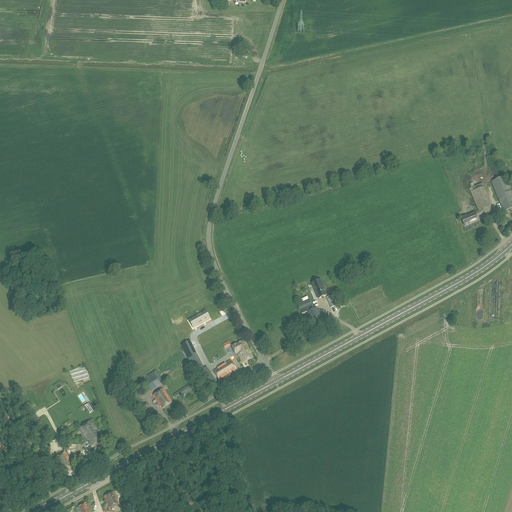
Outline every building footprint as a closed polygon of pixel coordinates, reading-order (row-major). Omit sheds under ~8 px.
[(503,212),(511,208),(511,194),(508,185),(504,177),(491,182),(503,212)] [(475,213),(477,217),(480,216),(491,212),(489,207),(492,205),(483,183),(475,187),(473,183),(470,184),(471,188),(469,189),(478,211),(475,213)] [(461,218),(464,226),(470,224),(469,223),(478,220),(477,217),(475,213),(461,218)] [(319,299),(327,295),(321,280),(312,283),(319,299)] [(206,300),(210,297),(203,284),(199,287),(206,300)] [(300,312),(313,306),(310,299),(297,305),(300,312)] [(313,326),(323,321),(317,307),(307,312),(313,326)] [(209,318),(205,311),(193,318),(196,325),(202,322),(202,321),(204,320),(204,321),(209,318)] [(212,349),(214,356),(223,352),(221,347),(222,347),(218,336),(211,339),(209,333),(204,335),(200,325),(191,329),(201,354),(212,349)] [(190,340),(181,345),(194,371),(195,370),(196,374),(204,368),(203,366),(190,340)] [(249,349),(245,340),(232,346),(236,354),(238,353),(239,354),(242,353),(242,352),(249,349)] [(242,353),(239,354),(243,363),(253,358),(249,349),(242,352),(242,353)] [(219,380),(236,369),(231,360),(214,371),(219,380)] [(143,380),(151,391),(164,383),(156,371),(143,380)] [(176,400),(194,388),(190,384),(173,395),(176,400)] [(162,409),(172,402),(163,388),(153,395),(156,399),(155,399),(158,403),(162,409)] [(124,392),(129,401),(138,396),(136,393),(133,395),(130,389),(124,392)] [(92,446),(103,439),(96,429),(97,429),(91,421),(80,428),(92,446)] [(64,474),(75,469),(66,451),(55,456),(64,474)] [(110,508),(120,504),(114,492),(105,496),(110,508)] [(90,511),(87,503),(80,507),(82,511),(90,511)]
